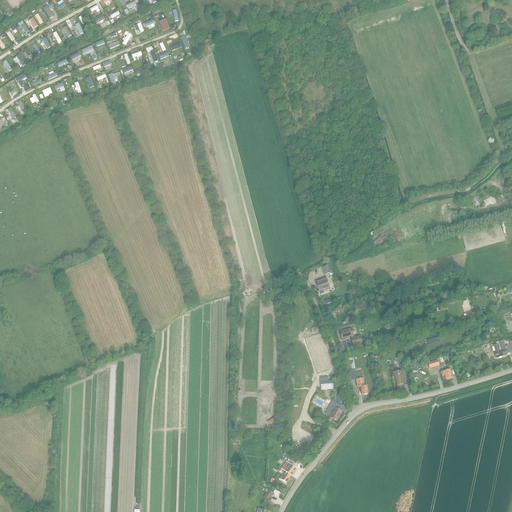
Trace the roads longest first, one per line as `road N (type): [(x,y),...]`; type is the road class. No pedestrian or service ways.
road 1 (track): [(511,147),(464,190),(405,202),(346,25),(415,0)]
road 2 (residential): [(281,511),(361,408),(511,370)]
road 3 (track): [(298,273),(355,414)]
road 4 (track): [(511,160),(473,194),(393,221)]
